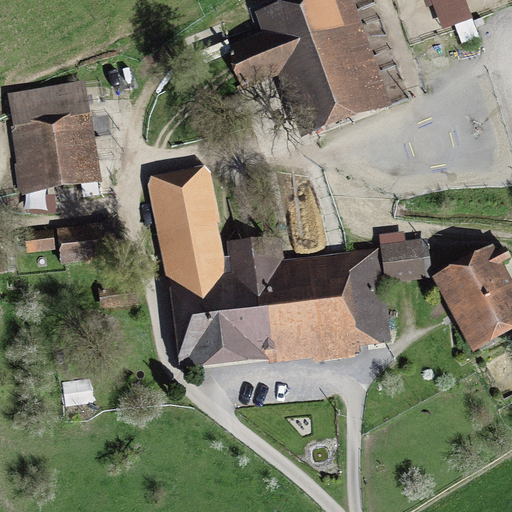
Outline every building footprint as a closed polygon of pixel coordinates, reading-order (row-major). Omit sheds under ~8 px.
[(287,65),(308,124),(384,96),(349,0),(335,0),(272,23),(278,38),(235,54),(231,43),(216,49),(220,58),(233,52),(243,83),(287,65)] [(463,40),(478,35),(467,0),(430,0),(439,29),(458,24),(463,40)] [(25,192),(97,180),(82,83),(10,95),(25,192)] [(218,222),(210,180),(150,192),(159,234),(170,232),(181,289),(182,288),(191,359),(366,337),(367,344),(385,342),(384,335),(386,335),(376,251),(357,254),(358,268),(283,276),(279,240),(236,245),(240,281),(218,284),(207,225),(218,222)] [(61,232),(65,262),(100,258),(96,228),(61,232)] [(29,236),(30,251),(51,249),(49,233),(29,236)] [(417,246),(386,250),(389,280),(421,276),(417,246)] [(446,283),(477,341),(511,322),(511,305),(492,268),(507,260),(503,253),(488,261),(488,260),(446,283)] [(102,291),(104,306),(137,302),(136,287),(102,291)]
